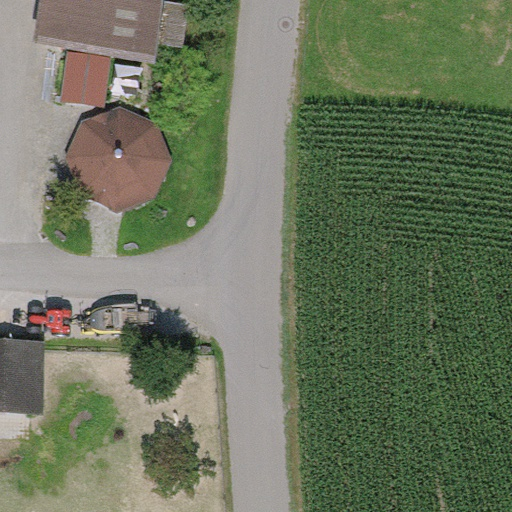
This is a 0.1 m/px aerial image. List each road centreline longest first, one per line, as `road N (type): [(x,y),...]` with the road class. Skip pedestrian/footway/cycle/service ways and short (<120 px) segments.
road 1 (unclassified): [(270,0),(239,296),(261,511)]
road 2 (unknown): [(48,290),(27,112),(28,10),(18,0)]
road 3 (track): [(0,288),(239,296)]
